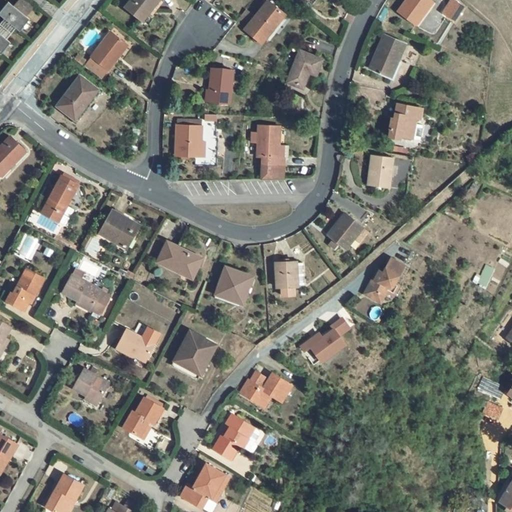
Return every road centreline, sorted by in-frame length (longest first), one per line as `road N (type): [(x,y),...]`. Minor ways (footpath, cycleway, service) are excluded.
road 1 (residential): [(377,0),(354,35),(327,181),(292,225),(252,233),(216,227),(144,191)]
road 2 (residential): [(211,12),(174,52),(144,191)]
road 3 (residential): [(144,191),(62,141),(10,96)]
road 4 (unclassified): [(92,0),(10,96)]
